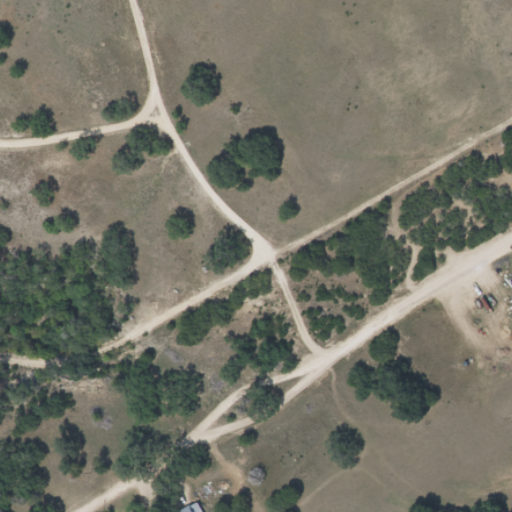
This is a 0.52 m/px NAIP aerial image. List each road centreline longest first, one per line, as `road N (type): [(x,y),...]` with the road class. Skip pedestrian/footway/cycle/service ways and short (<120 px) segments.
road 1 (residential): [(81,511),(319,357),(511,253)]
road 2 (residential): [(0,147),(139,129),(162,138),(259,239),(283,278),(423,299)]
